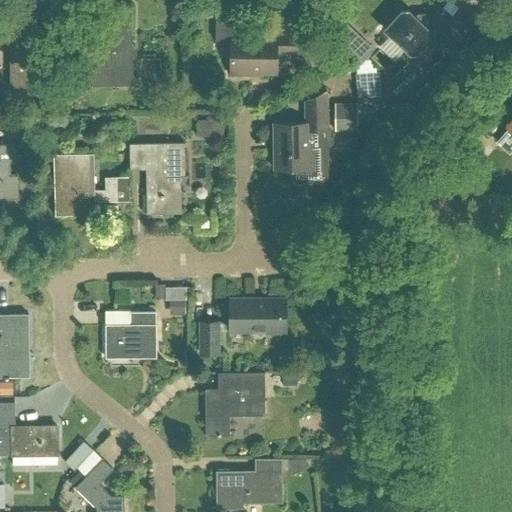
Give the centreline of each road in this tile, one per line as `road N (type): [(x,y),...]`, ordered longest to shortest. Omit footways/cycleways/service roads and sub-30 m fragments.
road 1 (residential): [(165,511),(165,468),(155,448),(63,365),(60,270)]
road 2 (residential): [(247,262),(60,270)]
road 3 (residential): [(247,262),(244,113)]
